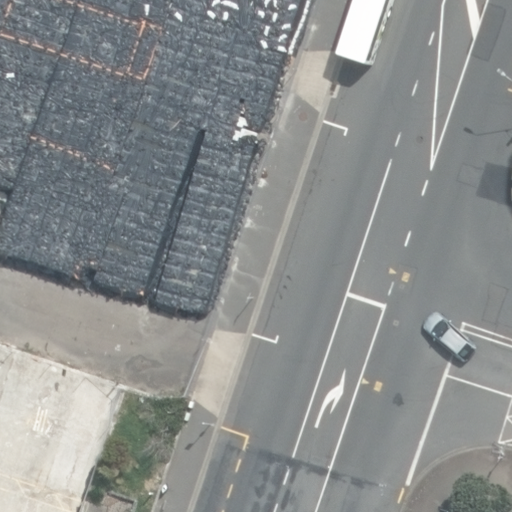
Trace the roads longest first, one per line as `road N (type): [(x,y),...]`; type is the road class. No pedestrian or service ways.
road 1 (tertiary): [(468,0),(362,321)]
road 2 (tertiary): [(362,321),(300,511)]
road 3 (unclassified): [(362,321),(511,367)]
